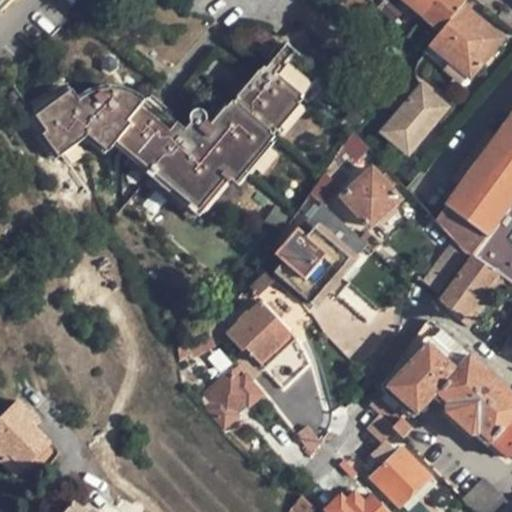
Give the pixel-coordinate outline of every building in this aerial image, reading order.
[(403,0),(424,18),(439,0),(403,0)] [(439,0),(424,18),(439,32),(457,11),(466,1),(464,0),(439,0)] [(498,45),(457,11),(439,32),(430,43),(469,77),(498,45)] [(232,180),(321,73),(286,44),(216,128),(207,122),(206,115),(202,113),(197,112),(193,114),(190,118),(189,122),(193,126),(186,132),(178,125),(170,132),(139,107),(142,104),(135,99),(128,95),(120,93),(104,91),(93,93),(83,98),(80,100),(74,92),(37,116),(48,131),(43,135),(59,158),(90,136),(110,152),(118,142),(199,208),(226,176),(232,180)] [(381,131),(408,154),(448,109),(421,86),(381,131)] [(486,131),(483,135),(492,142),(495,138),(486,131)] [(369,149),(354,132),(346,143),(359,159),(369,149)] [(483,135),(453,173),(463,181),(492,142),(483,135)] [(346,180),(332,163),(315,186),(311,193),(324,205),(338,191),(336,189),(346,180)] [(343,197),(371,227),(401,201),(373,169),(343,197)] [(326,207),(324,205),(311,193),(301,208),(315,221),(326,207)] [(511,284),(511,205),(473,256),(497,274),(506,280),(511,284)] [(312,299),(348,259),(314,231),(279,271),(312,299)] [(438,295),(467,255),(453,240),(422,283),(438,295)] [(462,321),(497,274),(473,256),(470,259),(440,301),(462,321)] [(470,328),(506,280),(497,274),(462,321),(470,328)] [(245,349),(260,364),(291,334),(259,302),(248,312),(246,312),(238,319),(239,322),(226,334),(242,352),(245,349)] [(420,329),(369,405),(382,418),(396,432),(402,439),(412,428),(402,418),(410,407),(418,414),(435,395),(446,405),(444,411),(471,436),(480,434),(507,458),(511,456),(511,392),(432,320),(428,320),(424,322),(420,329)] [(207,329),(185,343),(188,350),(191,356),(215,340),(207,329)] [(297,341),(291,334),(260,364),(267,371),(297,341)] [(185,343),(179,347),(176,348),(177,357),(188,350),(185,343)] [(249,406),(260,395),(237,368),(206,392),(215,402),(208,408),(224,426),(235,416),(233,412),(244,403),(249,406)] [(9,454),(25,469),(50,444),(35,429),(40,424),(17,401),(0,418),(0,459),(2,461),(9,454)] [(383,446),(396,432),(382,418),(368,431),(383,446)] [(278,454),(294,473),(308,459),(310,457),(297,444),(294,448),(289,444),(278,454)] [(371,477),(400,507),(402,505),(429,479),(400,450),(396,454),(392,449),(385,450),(378,458),(378,463),(382,467),(371,477)] [(18,477),(25,469),(9,454),(2,461),(18,477)] [(483,478),(461,499),(473,511),(498,511),(508,503),(483,478)] [(357,480),(339,496),(345,502),(353,494),(364,504),(372,495),(357,480)] [(301,494),(296,501),(290,510),(292,511),(310,511),(314,508),(301,494)] [(388,511),(372,495),(364,504),(353,494),(345,502),(339,496),(325,509),(328,511),(388,511)] [(65,511),(84,511),(73,503),(65,511)]
